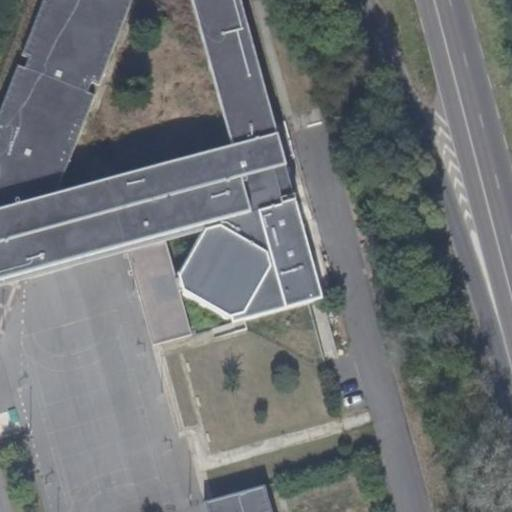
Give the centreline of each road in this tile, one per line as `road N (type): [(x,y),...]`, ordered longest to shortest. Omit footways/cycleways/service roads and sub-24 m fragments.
road 1 (primary): [(368,0),(511,389)]
road 2 (primary): [(442,0),(511,264)]
